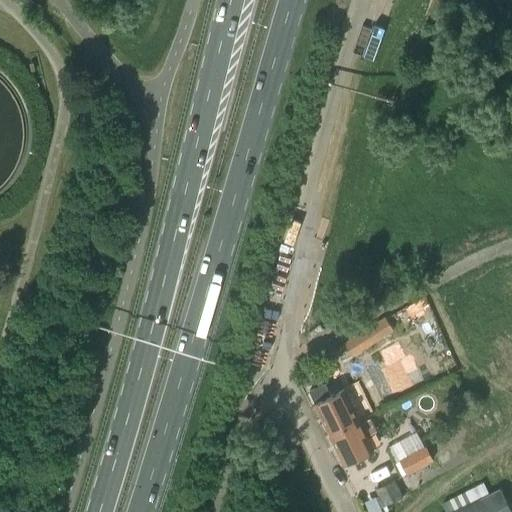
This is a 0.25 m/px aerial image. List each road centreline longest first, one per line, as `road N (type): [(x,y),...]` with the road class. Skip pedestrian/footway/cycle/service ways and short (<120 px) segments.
road 1 (trunk): [(141,511),(294,0)]
road 2 (trunk): [(236,0),(103,511)]
road 3 (unclassified): [(0,357),(64,104),(51,53),(3,0)]
road 4 (unclassified): [(275,371),(283,269),(360,0)]
road 5 (unclassified): [(344,511),(275,371)]
road 6 (unclassified): [(211,511),(244,414),(275,371)]
